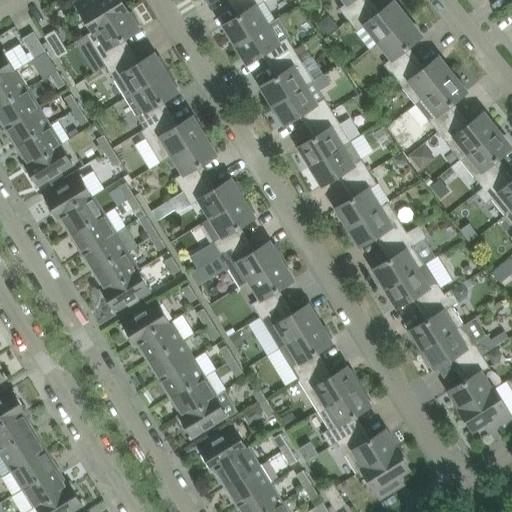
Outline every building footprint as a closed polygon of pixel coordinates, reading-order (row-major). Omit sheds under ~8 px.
[(80,0),(76,3),(86,20),(93,30),(87,34),(127,9),(121,0),(80,0)] [(236,43),(267,24),(256,6),(265,1),(264,0),(237,0),(236,1),(243,13),(224,24),(236,43)] [(346,0),(348,2),(339,8),(349,20),(368,4),(365,0),(346,0)] [(377,14),(368,4),(349,20),(358,31),(366,24),(379,41),(407,18),(393,1),(377,14)] [(129,14),(127,11),(128,10),(127,9),(87,34),(106,66),(128,53),(120,40),(138,29),(137,26),(140,24),(132,11),(129,14)] [(319,26),(327,35),(337,27),(329,18),(319,26)] [(405,49),(421,36),(407,18),(379,41),(392,58),(384,64),(393,76),(413,60),(405,49)] [(278,42),(267,24),(236,43),(248,62),(266,51),(273,62),(295,49),(287,37),(278,42)] [(44,36),(58,59),(69,52),(55,29),(44,36)] [(22,38),(33,55),(35,59),(46,51),(34,31),(22,38)] [(304,85),(305,86),(314,80),(295,49),(273,62),(280,74),(262,85),(274,104),(304,85)] [(0,79),(16,70),(4,51),(0,53),(0,79)] [(126,97),(169,71),(160,56),(156,58),(153,54),(135,65),(128,53),(106,66),(114,79),(126,97)] [(42,62),(50,74),(58,70),(49,57),(42,62)] [(452,74),(438,57),(421,70),(413,60),(393,76),(416,103),(452,74)] [(0,105),(27,89),(16,70),(0,79),(0,105)] [(66,83),(58,70),(50,74),(59,88),(66,83)] [(177,92),(174,88),(178,85),(169,71),(126,97),(137,115),(145,128),(166,115),(159,103),(177,92)] [(456,79),(452,74),(416,103),(438,131),(458,116),(450,105),(466,92),(463,88),(465,86),(458,78),(456,79)] [(316,103),(305,86),(304,85),(274,104),(285,123),(304,112),(311,123),(332,110),(325,98),(316,103)] [(0,116),(6,127),(38,107),(27,89),(0,105),(0,116)] [(65,98),(73,111),(80,107),(72,94),(65,98)] [(15,147),(49,126),(38,107),(6,127),(13,139),(11,140),(15,147)] [(89,120),(80,107),(73,111),(82,124),(89,120)] [(311,165),(342,146),(351,141),(332,110),(311,123),(318,135),(299,146),(311,165)] [(461,159),(497,130),(483,112),(466,126),(458,116),(438,131),(461,159)] [(174,127),(166,115),(145,128),(141,131),(161,162),(173,154),(204,135),(192,116),(174,127)] [(25,166),(61,144),(49,126),(15,147),(19,153),(21,152),(28,163),(24,165),(25,166)] [(511,148),(497,130),(461,159),(483,187),(503,171),(494,161),(511,148)] [(354,139),(362,156),(374,150),(366,133),(354,139)] [(113,148),(107,139),(104,134),(97,139),(101,144),(96,147),(101,155),(105,152),(113,148)] [(216,155),(204,135),(173,154),(184,172),(175,178),(183,191),(205,178),(197,166),(216,155)] [(348,184),(370,171),(351,141),(342,146),(311,165),(323,184),(341,173),(348,184)] [(72,163),(61,144),(25,166),(37,185),(72,163)] [(121,161),(120,160),(113,148),(105,152),(114,165),(121,161)] [(460,159),(432,183),(447,201),(475,177),(460,159)] [(349,226),(379,207),(368,189),(377,184),(370,171),(348,184),(355,196),(337,207),(349,226)] [(511,180),(511,182),(503,171),(483,187),(477,192),(486,204),(492,199),(505,215),(511,209),(511,180)] [(57,217),(93,195),(81,177),(45,198),(57,217)] [(234,184),(231,179),(212,190),(205,178),(183,191),(192,204),(201,199),(212,217),(242,198),(241,195),(244,194),(237,182),(234,184)] [(120,187),(128,200),(135,195),(127,182),(120,187)] [(69,235),(104,214),(93,195),(57,217),(58,218),(61,216),(68,227),(65,229),(69,235)] [(135,195),(128,200),(139,218),(146,213),(135,195)] [(236,228),(254,217),(252,213),(255,211),(248,201),(245,203),(242,198),(212,217),(203,223),(214,241),(222,254),(243,241),(236,228)] [(388,202),(379,207),(349,226),(361,245),(379,234),(386,245),(407,232),(388,202)] [(146,213),(139,218),(150,236),(157,232),(146,213)] [(83,252),(115,232),(104,214),(69,235),(73,241),(76,240),(83,252)] [(386,287),(424,264),(413,246),(427,237),(419,224),(407,232),(386,245),(393,257),(374,268),(386,287)] [(92,272),(126,251),(115,232),(83,252),(90,264),(88,265),(92,272)] [(166,246),(157,232),(150,236),(159,250),(166,246)] [(283,257),(275,244),(272,246),(269,242),(251,253),(243,241),(222,254),(218,256),(226,270),(229,268),(240,286),(250,280),(281,261),(280,259),(283,257)] [(102,291),(138,269),(126,251),(92,272),(96,278),(98,277),(105,288),(102,290),(102,291)] [(165,260),(173,274),(181,269),(173,256),(165,260)] [(293,280),(281,261),(250,280),(261,298),(252,303),(261,317),(282,303),(274,291),(293,280)] [(445,293),(437,281),(426,263),(424,265),(424,264),(386,287),(398,306),(416,295),(423,306),(445,293)] [(511,274),(504,264),(491,273),(501,287),(507,282),(511,279),(511,274)] [(149,288),(138,269),(102,291),(114,310),(149,288)] [(182,289),(190,302),(198,297),(190,284),(182,289)] [(421,350),(463,324),(452,305),(459,301),(452,289),(445,293),(423,306),(430,318),(412,329),(415,333),(412,335),(421,350)] [(135,344),(170,322),(159,303),(123,325),(135,344)] [(289,315),(282,303),(261,317),(269,330),(278,324),(289,342),(319,323),(308,304),(289,315)] [(196,312),(205,326),(213,321),(204,308),(196,312)] [(221,335),(213,321),(205,326),(214,339),(221,335)] [(147,361),(182,340),(170,322),(135,344),(135,345),(139,343),(145,353),(143,355),(147,361)] [(331,343),(329,339),(332,337),(325,326),(322,328),(319,323),(289,342),(300,360),(291,366),(299,379),(320,366),(313,354),(331,343)] [(482,354),(496,345),(488,334),(475,342),(463,324),(421,350),(430,364),(433,362),(436,367),(454,356),(461,367),(482,354)] [(161,378),(193,359),(182,340),(147,361),(151,368),(153,366),(161,378)] [(219,350),(228,363),(235,358),(227,345),(219,350)] [(468,379),(450,390),(461,408),(460,409),(461,409),(493,390),(481,372),(490,366),(482,354),(461,367),(468,379)] [(243,372),(235,358),(228,363),(237,376),(243,372)] [(170,398),(204,377),(193,359),(161,378),(168,390),(166,392),(170,398)] [(352,370),(349,372),(346,367),(328,378),(320,366),(299,379),(318,411),(361,384),(352,370)] [(180,417),(215,395),(204,377),(170,398),(174,405),(176,403),(183,414),(179,416),(180,417)] [(370,405),(367,401),(370,399),(361,384),(318,411),(329,429),(323,433),(331,446),(338,442),(359,429),(351,416),(370,405)] [(252,390),(260,403),(267,399),(259,386),(252,390)] [(511,416),(502,399),(495,388),(493,390),(461,409),(472,429),(484,422),(489,430),(511,416)] [(14,392),(0,400),(0,426),(26,411),(14,392)] [(227,414),(215,395),(180,417),(192,436),(227,414)] [(276,413),(267,399),(260,403),(268,417),(276,413)] [(26,412),(26,411),(0,426),(0,448),(1,451),(36,430),(32,424),(29,425),(23,414),(26,412)] [(212,469),(247,447),(236,428),(200,450),(212,469)] [(367,441),(359,429),(338,442),(357,473),(363,469),(397,448),(396,448),(385,430),(367,441)] [(40,436),(36,430),(1,451),(13,469),(45,450),(37,438),(40,436)] [(273,438),(282,451),(290,446),(281,433),(273,438)] [(298,460),(290,446),(282,451),(290,464),(298,460)] [(224,487),(258,465),(247,447),(212,469),(212,470),(216,468),(222,479),(220,480),(224,487)] [(409,467),(397,448),(363,469),(380,497),(403,483),(398,474),(409,467)] [(52,462),(45,450),(13,469),(24,488),(58,467),(54,460),(52,462)] [(238,504),(270,484),(258,465),(224,487),(228,493),(230,492),(238,504)] [(62,473),(58,467),(24,488),(35,506),(71,484),(70,483),(67,486),(60,475),(62,473)] [(296,474),(304,488),(312,483),(304,470),(296,474)] [(347,504),(333,481),(322,488),(336,511),(347,504)] [(321,497),(312,483),(304,488),(313,502),(321,497)] [(68,511),(82,503),(71,484),(35,506),(38,511),(68,511)] [(265,511),(281,502),(270,484),(238,504),(242,511),(265,511)] [(287,511),(281,502),(265,511),(287,511)] [(329,511),(325,505),(323,502),(312,509),(313,511),(329,511)]
